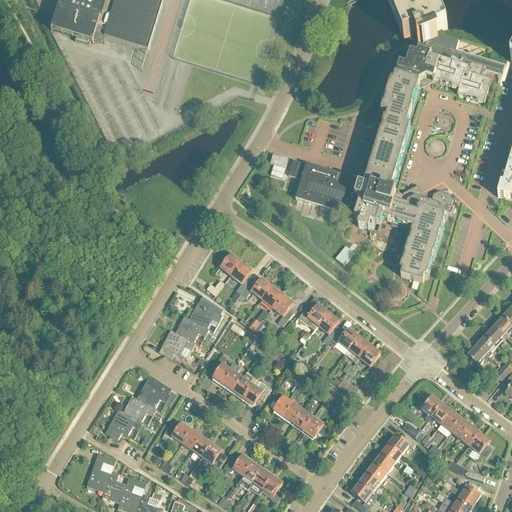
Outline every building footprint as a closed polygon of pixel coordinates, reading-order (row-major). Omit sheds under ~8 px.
[(61,0),(52,32),(76,40),(75,44),(89,48),(90,44),(93,45),(94,43),(104,47),(106,41),(149,55),(165,0),(61,0)] [(291,174),(289,179),(302,183),(296,202),(344,217),(345,214),(356,217),(355,220),(361,222),(358,230),(369,233),(372,225),(381,228),(383,222),(393,225),(392,226),(393,226),(392,228),(402,231),(403,229),(404,230),(404,228),(413,231),(401,272),(403,273),(401,279),(423,286),(425,280),(427,281),(447,218),(445,217),(446,215),(451,216),(452,215),(453,211),(452,210),(450,209),(452,204),(449,199),(440,196),(435,198),(433,204),(425,202),(422,201),(416,189),(411,192),(404,196),(403,197),(402,197),(396,195),(396,194),(392,192),(411,130),(407,129),(419,90),(423,91),(433,86),(433,84),(459,92),(458,97),(485,105),(492,83),(484,80),(486,74),(500,78),(503,79),(506,68),(478,59),(475,58),(456,52),(459,43),(445,38),(443,33),(448,31),(435,0),(386,0),(401,33),(402,36),(405,42),(415,37),(419,45),(423,43),(424,44),(423,45),(424,46),(426,45),(426,47),(425,52),(419,50),(417,56),(410,54),(406,67),(400,65),(394,85),(392,84),(382,116),(388,118),(387,123),(385,123),(368,179),(366,186),(355,182),(307,167),(294,163),(291,174)] [(285,172),(286,172),(289,162),(273,157),(270,167),(274,168),(285,172)] [(274,168),(271,178),(282,181),(285,172),(274,168)] [(346,249),(336,262),(343,268),(353,255),(346,249)] [(220,271),(231,279),(242,266),(231,257),(220,271)] [(237,294),(242,297),(254,282),(250,278),(253,274),(242,266),(231,279),(242,287),(237,294)] [(251,295),(262,303),(273,290),(262,281),(259,285),(254,282),(242,297),(245,300),(247,301),(251,295)] [(211,287),(207,293),(216,299),(225,287),(221,284),(215,291),(211,287)] [(262,303),(273,312),(283,298),(273,290),(262,303)] [(283,298),(273,312),(283,320),(278,326),(284,330),(296,315),(291,311),(294,306),(290,303),(290,300),(286,297),(284,298),(283,298)] [(197,315),(192,324),(208,332),(213,323),(219,326),(223,319),(221,318),(224,314),(203,300),(199,307),(198,306),(195,313),(197,315)] [(315,334),(318,329),(329,316),(318,307),(314,312),(309,308),(298,321),(315,334)] [(511,310),(503,320),(511,328),(511,310)] [(257,323),(261,326),(269,316),(265,313),(257,323)] [(324,344),(329,348),(341,332),(337,328),(340,324),(329,316),(318,329),(329,338),(324,344)] [(183,329),(179,338),(194,346),(199,336),(206,340),(210,333),(208,332),(192,324),(185,320),(181,327),(183,329)] [(511,328),(503,320),(494,329),(504,338),(508,334),(509,336),(511,333),(511,328)] [(257,336),(263,328),(260,327),(254,334),(257,336)] [(494,329),(485,339),(497,350),(502,344),(500,342),(504,338),(494,329)] [(338,345),(349,353),(360,340),(349,331),(346,335),(341,332),(329,348),(334,351),(338,345)] [(194,346),(179,338),(171,334),(160,356),(172,363),(175,357),(187,363),(196,347),(194,346)] [(300,344),(304,347),(312,337),(308,334),(300,344)] [(249,344),(253,347),(257,341),(253,338),(249,344)] [(497,350),(485,339),(476,349),(486,358),(489,361),(498,351),(497,350)] [(356,366),(360,362),(370,348),(360,340),(349,353),(346,357),(352,362),(352,363),(356,366)] [(257,341),(253,347),(257,349),(261,343),(257,341)] [(370,348),(360,362),(371,370),(381,357),(370,348)] [(486,358),(476,349),(467,359),(479,369),(484,364),(485,365),(489,361),(486,358)] [(268,358),(272,360),(277,354),(272,351),(268,358)] [(277,354),(272,360),(276,363),(281,357),(277,354)] [(281,357),(276,363),(282,367),(286,361),(281,357)] [(213,381),(224,388),(237,368),(234,366),(230,372),(223,367),(227,362),(222,358),(214,370),(219,373),(213,381)] [(344,374),(348,377),(354,370),(349,366),(344,374)] [(511,370),(507,366),(502,372),(507,377),(511,372),(511,370)] [(224,388),(233,395),(243,381),(237,377),(241,371),(237,368),(224,388)] [(325,380),(329,374),(323,369),(318,376),(325,380)] [(354,370),(348,377),(352,380),(358,373),(354,370)] [(507,377),(502,372),(492,382),(498,387),(507,377)] [(243,402),(257,382),(254,380),(247,375),(243,381),(233,395),(243,402)] [(305,383),(309,386),(313,380),(309,377),(305,383)] [(505,397),(511,400),(511,377),(511,378),(503,387),(509,391),(505,397)] [(145,394),(140,403),(155,412),(160,402),(167,406),(171,399),(169,398),(171,394),(149,380),(142,393),(145,394)] [(313,380),(309,386),(313,389),(317,382),(313,380)] [(257,382),(243,402),(253,409),(259,401),(264,404),(272,393),(267,389),(263,395),(257,391),(261,385),(257,382)] [(338,389),(354,401),(359,393),(344,382),(338,389)] [(299,399),(303,394),(298,391),(294,396),(299,399)] [(324,397),(328,399),(329,400),(333,393),(329,391),(324,397)] [(329,400),(328,399),(326,403),(339,412),(346,403),(333,393),(329,400)] [(294,407),(298,401),(293,398),(289,403),(284,400),(286,398),(280,394),(270,408),(275,412),(274,414),(284,421),(294,407)] [(425,421),(429,424),(432,420),(442,407),(433,399),(422,413),(428,417),(425,421)] [(131,408),(126,417),(142,425),(147,416),(154,420),(156,416),(157,413),(155,412),(140,403),(133,400),(129,407),(131,408)] [(284,421),(294,428),(304,414),(294,407),(284,421)] [(432,420),(442,428),(452,414),(442,407),(432,420)] [(142,425),(126,417),(119,413),(115,420),(118,421),(113,430),(110,429),(106,436),(119,443),(122,436),(128,439),(133,429),(140,433),(144,426),(142,425)] [(294,428),(304,435),(314,421),(304,414),(294,428)] [(442,428),(451,435),(461,422),(452,414),(442,428)] [(156,416),(154,420),(153,421),(159,425),(162,419),(156,416)] [(314,421),(304,435),(314,442),(318,436),(326,440),(330,432),(324,428),(314,421)] [(451,435),(460,443),(471,429),(461,422),(451,435)] [(173,440),(183,447),(192,433),(182,426),(179,430),(173,426),(165,437),(171,442),(173,440)] [(403,432),(416,441),(420,435),(408,426),(403,432)] [(460,443),(470,450),(480,436),(471,429),(460,443)] [(183,447),(192,454),(202,440),(192,433),(183,447)] [(420,435),(416,441),(420,444),(424,438),(420,435)] [(480,436),(470,450),(465,456),(468,459),(473,453),(479,458),(480,457),(486,462),(492,455),(485,450),(490,444),(480,436)] [(396,438),(388,448),(402,458),(409,449),(413,452),(417,447),(405,437),(401,442),(396,438)] [(146,450),(152,441),(146,439),(142,447),(146,450)] [(192,454),(202,461),(212,447),(202,440),(192,454)] [(212,447),(202,461),(212,468),(222,454),(212,447)] [(388,448),(381,458),(395,468),(402,458),(388,448)] [(429,454),(433,457),(438,451),(435,448),(429,454)] [(438,451),(433,457),(437,460),(442,455),(438,451)] [(96,490),(106,493),(112,475),(113,475),(117,464),(99,457),(87,490),(95,493),(96,490)] [(234,473),(243,480),(253,466),(243,459),(240,463),(234,458),(225,471),(230,475),(233,475),(234,473)] [(381,458),(374,467),(387,477),(395,468),(381,458)] [(152,465),(158,469),(161,464),(155,460),(152,465)] [(169,467),(165,464),(161,471),(165,473),(169,467)] [(249,493),(253,487),(263,473),(253,466),(243,480),(239,486),(249,493)] [(165,473),(169,476),(173,469),(169,467),(165,473)] [(374,467),(367,477),(380,487),(387,477),(374,467)] [(423,468),(420,472),(426,476),(429,472),(423,468)] [(426,476),(420,472),(418,476),(424,480),(426,476)] [(253,487),(263,493),(273,479),(263,473),(253,487)] [(111,501),(121,505),(127,488),(117,485),(120,478),(113,475),(112,475),(106,493),(103,501),(110,504),(111,501)] [(469,481),(483,485),(485,480),(471,475),(469,481)] [(189,479),(185,477),(181,483),(185,486),(189,479)] [(367,477),(359,486),(373,497),(380,487),(367,477)] [(185,486),(190,488),(194,482),(189,479),(185,486)] [(273,479),(263,493),(267,496),(265,498),(278,507),(285,497),(279,493),(283,487),(273,479)] [(138,511),(143,498),(144,498),(147,487),(130,481),(127,488),(121,505),(118,511),(138,511)] [(460,500),(474,510),(481,498),(477,495),(481,488),(470,484),(463,496),(454,490),(447,485),(444,490),(460,500)] [(373,497),(359,486),(352,496),(365,506),(373,497)] [(410,489),(408,493),(414,497),(417,492),(410,489)] [(414,497),(408,493),(405,497),(412,501),(414,497)] [(448,508),(448,509),(452,511),(472,511),(474,510),(460,500),(455,507),(447,502),(447,501),(439,497),(436,501),(448,508)] [(138,511),(162,511),(158,511),(148,507),(151,500),(144,498),(143,498),(138,511)] [(219,507),(226,511),(227,511),(232,505),(223,500),(219,507)] [(352,508),(357,511),(367,511),(368,511),(356,503),(352,508)]
